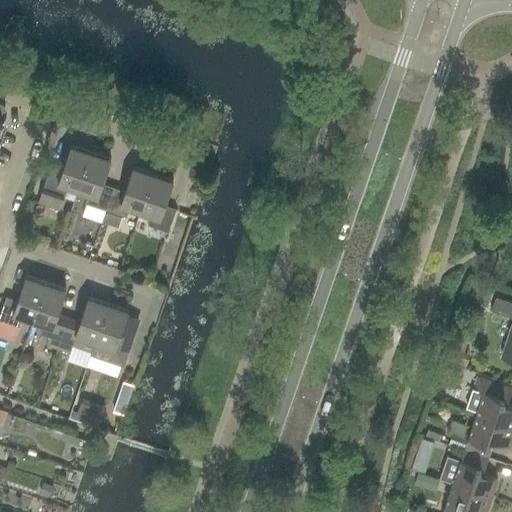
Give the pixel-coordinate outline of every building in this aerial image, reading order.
[(68,185),(79,189),(92,152),(72,145),(63,169),(52,165),(39,201),(60,208),(68,185)] [(92,152),(79,189),(90,193),(86,202),(107,209),(114,187),(103,183),(112,159),(92,152)] [(130,207),(141,211),(154,173),(134,166),(125,191),(114,187),(107,209),(127,217),(130,207)] [(154,173),(141,211),(152,215),(149,224),(169,231),(177,208),(166,205),(174,180),(154,173)] [(23,316),(34,320),(47,282),(27,275),(18,299),(7,295),(0,314),(0,334),(14,339),(23,316)] [(59,349),(70,317),(59,313),(67,289),(47,282),(34,320),(45,323),(42,333),(50,336),(47,345),(59,349)] [(74,344),(93,351),(109,304),(89,297),(81,321),(70,317),(59,349),(71,353),(74,344)] [(511,357),(511,301),(497,297),(492,310),(511,317),(511,333),(504,355),(511,357)] [(109,304),(93,351),(92,354),(123,365),(133,339),(121,335),(129,311),(109,304)] [(477,415),(511,426),(511,406),(508,405),(511,391),(511,387),(478,376),(468,406),(479,410),(477,415)] [(103,421),(108,406),(84,397),(78,412),(103,421)] [(510,446),(511,438),(511,426),(477,415),(465,449),(490,457),(495,441),(510,446)] [(465,449),(453,484),(492,497),(498,479),(484,474),(490,457),(465,449)] [(453,484),(443,511),(470,511),(471,510),(477,511),(486,511),(492,497),(453,484)]
